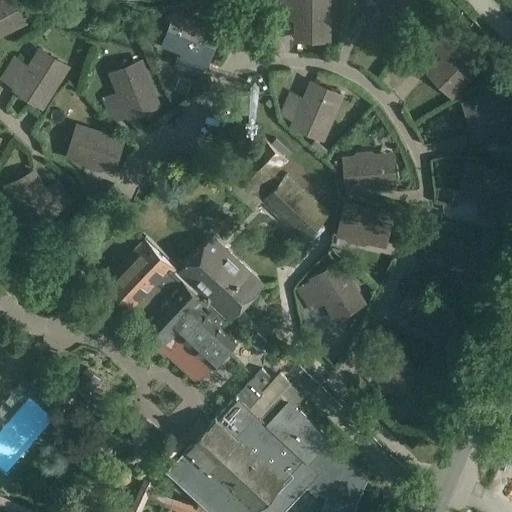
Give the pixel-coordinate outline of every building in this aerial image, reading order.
[(0,0),(0,32),(25,21),(14,0),(0,0)] [(298,0),(298,38),(328,39),(327,0),(298,0)] [(386,0),(371,28),(396,42),(419,3),(414,0),(386,0)] [(209,59),(219,32),(176,15),(166,43),(209,59)] [(431,73),(452,94),(484,61),(463,40),(431,73)] [(67,66),(42,50),(17,89),(42,105),(67,66)] [(113,73),(131,115),(158,104),(141,61),(113,73)] [(511,72),(502,80),(507,85),(511,80),(511,72)] [(295,124),(322,136),(340,94),(313,82),(295,124)] [(466,105),(475,133),(511,120),(511,98),(509,90),(466,105)] [(123,140),(79,126),(70,154),(114,168),(123,140)] [(247,204),(289,159),(265,136),(222,181),(247,204)] [(346,158),(348,188),(394,184),(392,154),(346,158)] [(462,193),(507,201),(511,175),(511,171),(467,163),(462,193)] [(282,170),(256,196),(303,241),(329,215),(282,170)] [(8,186),(29,226),(56,213),(34,172),(8,186)] [(340,233),(385,243),(391,214),(347,204),(340,233)] [(424,261),(468,276),(477,248),(434,233),(424,261)] [(214,236),(181,271),(231,318),(264,283),(214,236)] [(227,323),(198,296),(199,294),(174,271),(176,268),(146,238),(104,282),(162,337),(155,345),(166,355),(168,354),(198,382),(237,340),(223,327),(227,323)] [(313,278),(337,317),(363,302),(339,263),(313,278)] [(396,315),(436,339),(451,314),(412,290),(396,315)] [(266,341),(256,332),(248,341),(257,350),(266,341)] [(374,370),(405,404),(427,384),(396,350),(374,370)] [(99,378),(87,367),(75,382),(87,392),(99,378)] [(283,511),(307,487),(316,495),(319,492),(329,497),(321,511),(354,511),(369,477),(330,440),(331,439),(295,406),(304,397),(305,395),(291,382),(292,381),(280,370),(278,372),(273,377),(262,367),(252,379),(251,379),(238,394),(237,393),(236,395),(217,416),(217,415),(216,417),(206,428),(202,424),(201,423),(200,424),(201,424),(194,431),(193,432),(194,433),(194,432),(198,436),(189,447),(188,447),(187,448),(168,469),(166,470),(168,472),(168,471),(201,501),(194,509),(183,511),(283,511)]
